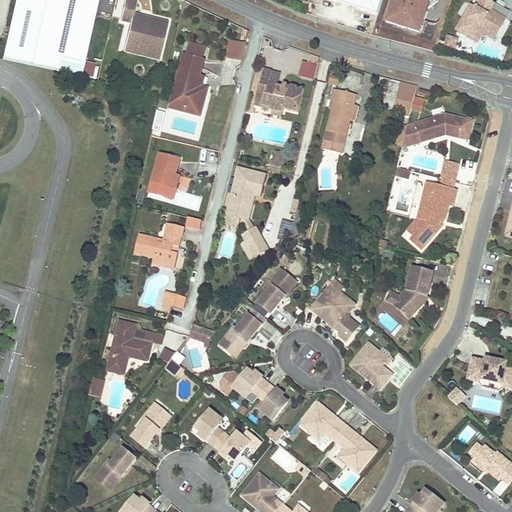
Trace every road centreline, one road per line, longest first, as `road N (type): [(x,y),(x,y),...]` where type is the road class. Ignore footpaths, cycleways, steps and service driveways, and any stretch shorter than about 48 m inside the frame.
road 1 (residential): [(403,433),(410,391),(458,324),(511,108)]
road 2 (unknown): [(251,11),(244,84),(189,312)]
road 3 (tertiary): [(511,92),(371,54),(230,0)]
road 4 (unknown): [(327,39),(274,235)]
road 5 (residential): [(403,433),(498,511)]
